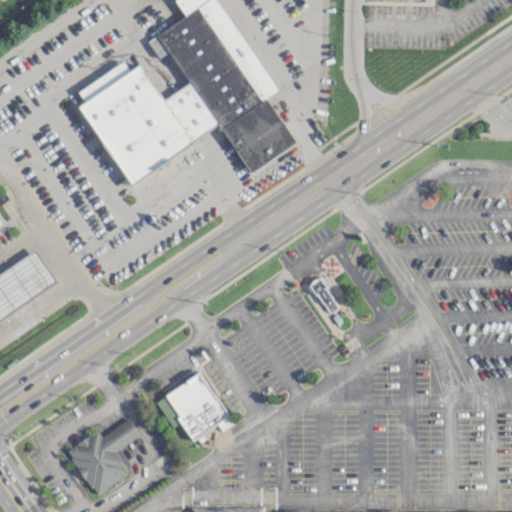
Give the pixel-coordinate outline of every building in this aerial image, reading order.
[(76,90),(84,102),(77,106),(130,182),(217,122),(250,170),(293,141),(264,99),(279,89),(217,0),(174,0),(185,15),(147,41),(158,56),(167,50),(189,82),(164,99),(138,62),(129,68),(122,58),(76,90)] [(34,249),(0,272),(0,318),(56,280),(34,249)] [(306,282),(318,274),(338,303),(326,311),(306,282)] [(197,368),(227,414),(191,437),(162,391),(197,368)] [(99,436),(127,416),(139,433),(111,453),(124,472),(95,493),(65,449),(94,429),(99,436)]
